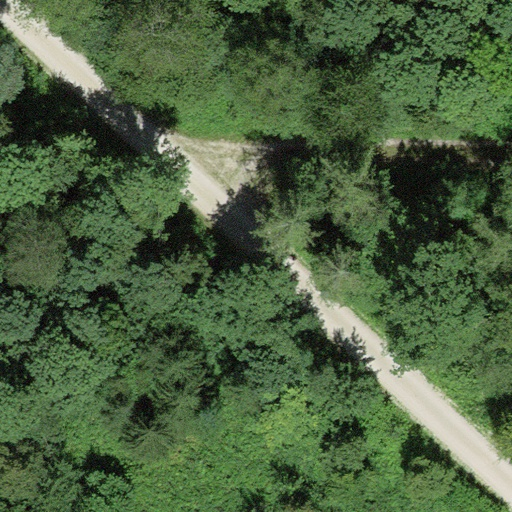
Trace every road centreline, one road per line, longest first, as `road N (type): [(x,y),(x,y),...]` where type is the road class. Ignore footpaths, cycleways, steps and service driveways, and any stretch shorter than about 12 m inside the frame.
road 1 (track): [(0,0),(511,484)]
road 2 (track): [(189,182),(278,152),(511,146)]
